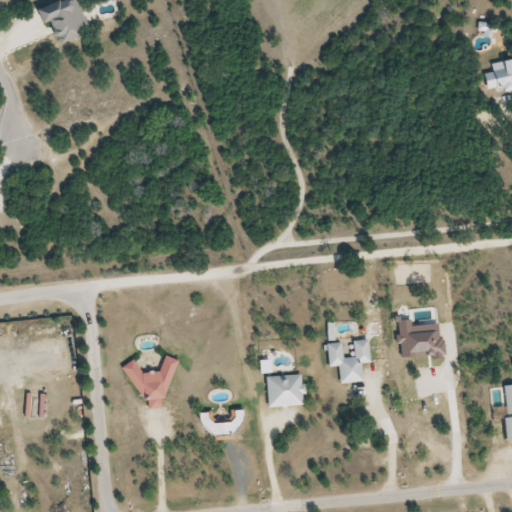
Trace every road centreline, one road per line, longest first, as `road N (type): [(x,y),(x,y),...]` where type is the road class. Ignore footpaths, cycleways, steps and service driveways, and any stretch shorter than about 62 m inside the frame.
road 1 (residential): [(511,486),(242,511)]
road 2 (residential): [(108,511),(86,303),(75,293)]
